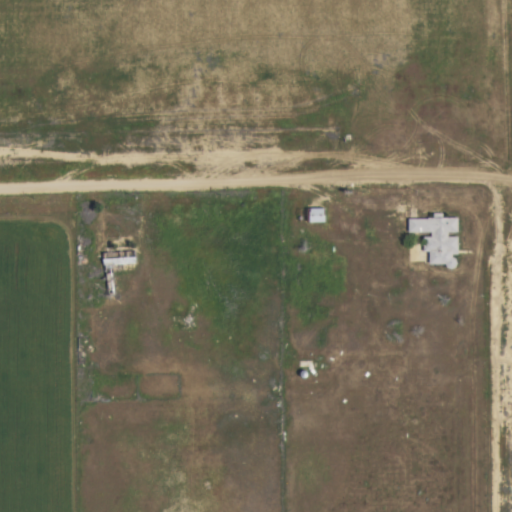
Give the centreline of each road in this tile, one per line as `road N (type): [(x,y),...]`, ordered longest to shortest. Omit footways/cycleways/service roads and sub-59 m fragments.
road 1 (residential): [(0,201),(511,199)]
road 2 (residential): [(491,511),(488,199)]
